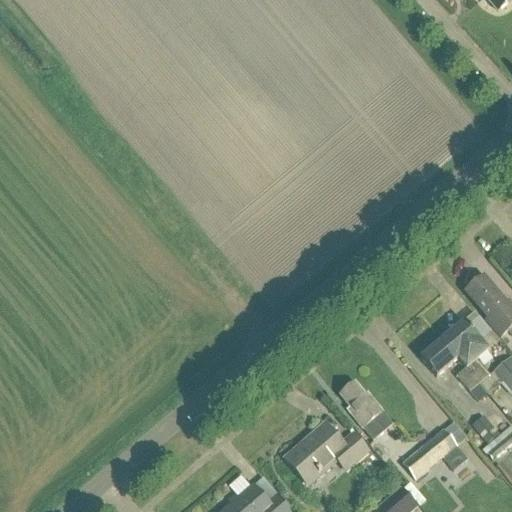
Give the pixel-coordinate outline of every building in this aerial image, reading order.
[(511,0),(474,0),(479,5),(484,0),(497,15),(511,2),(511,0)] [(506,336),(511,342),(511,311),(508,306),(504,309),(482,282),(466,296),(489,322),(485,325),(499,342),(506,336)] [(466,373),(479,388),(489,379),(476,364),(480,361),(471,351),(479,344),(464,326),(442,345),(458,363),(466,373)] [(442,345),(420,363),(436,381),(458,363),(442,345)] [(511,368),(508,363),(492,377),(499,386),(511,400),(511,368)] [(479,388),(466,373),(457,380),(470,396),(479,388)] [(489,379),(479,388),(486,397),(499,386),(492,377),(489,379)] [(363,433),(373,445),(392,430),(371,404),(369,406),(355,388),(341,400),(350,412),(348,414),(363,433)] [(479,388),(470,396),(477,405),(486,397),(479,388)] [(472,430),(487,447),(498,437),(483,420),(472,430)] [(353,439),(341,449),(324,429),(285,463),(308,490),(337,465),(345,475),(367,456),(353,439)] [(479,454),(483,459),(489,466),(511,447),(511,448),(511,436),(511,435),(511,434),(508,429),(498,437),(487,447),(479,454)] [(402,469),(414,485),(457,452),(443,435),(402,469)] [(227,511),(287,511),(277,499),(267,507),(253,491),(227,511)] [(399,492),(376,511),(414,511),(416,511),(399,492)]
